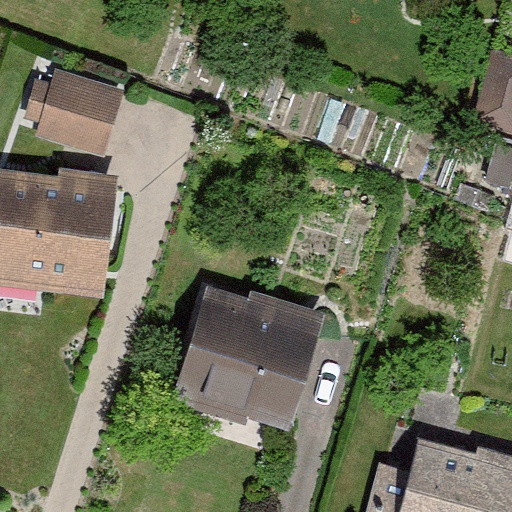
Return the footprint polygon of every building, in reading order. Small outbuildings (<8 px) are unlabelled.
[(511,49),(495,44),(469,110),(511,123),(511,49)] [(51,81),(38,77),(25,118),(39,122),(36,132),(106,154),(126,90),(55,67),(51,81)] [(0,165),(0,282),(105,294),(118,172),(59,166),(58,172),(0,165)] [(204,282),(170,397),(244,419),(245,413),(288,425),(323,309),(251,288),(249,295),(204,282)] [(380,457),(366,511),(511,511),(511,450),(479,442),(477,450),(421,435),(413,466),(380,457)]
